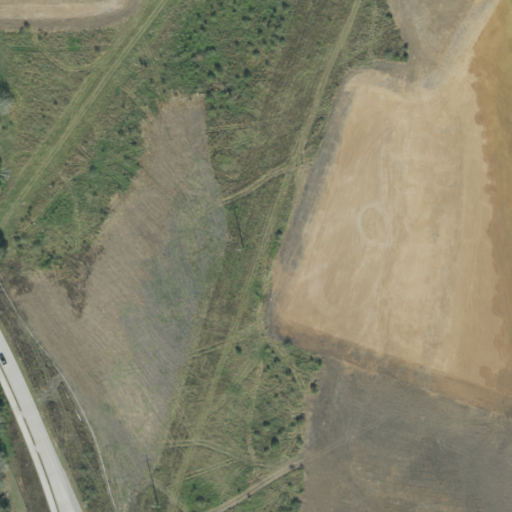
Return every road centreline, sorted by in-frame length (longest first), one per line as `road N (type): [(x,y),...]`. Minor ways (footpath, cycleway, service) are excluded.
road 1 (residential): [(94,511),(43,365),(0,290)]
road 2 (residential): [(0,355),(69,511)]
